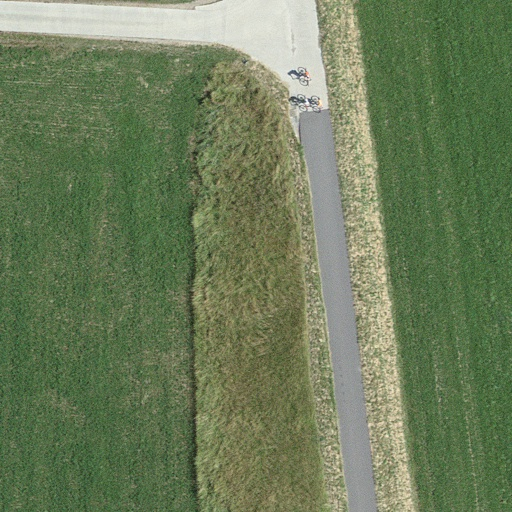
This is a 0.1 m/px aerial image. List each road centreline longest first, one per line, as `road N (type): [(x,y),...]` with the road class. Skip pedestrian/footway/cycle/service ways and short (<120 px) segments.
road 1 (unclassified): [(294,0),(362,511)]
road 2 (track): [(296,26),(0,12)]
